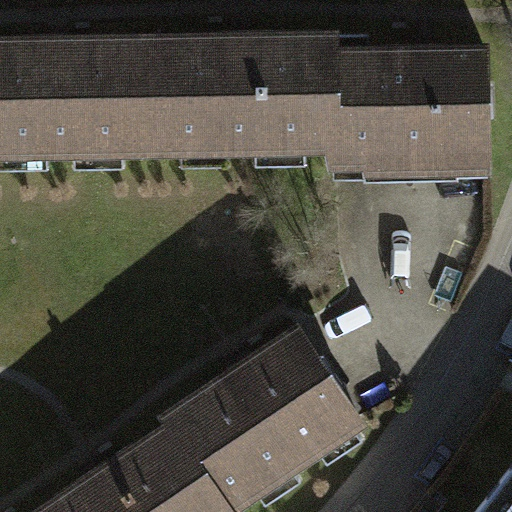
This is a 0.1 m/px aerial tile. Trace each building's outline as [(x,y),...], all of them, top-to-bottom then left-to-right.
[(150,145),(334,143),(333,49),(333,34),(149,35),(150,145)] [(0,146),(150,145),(149,35),(0,36),(0,146)] [(436,164),(488,163),(486,47),(333,49),(334,143),(334,158),(436,157),(436,164)] [(356,415),(299,328),(167,412),(171,420),(223,500),(356,415)] [(230,511),(223,500),(171,420),(43,503),(49,511),(230,511)] [(511,511),(511,458),(471,511),(511,511)] [(49,511),(43,503),(30,511),(49,511)]
